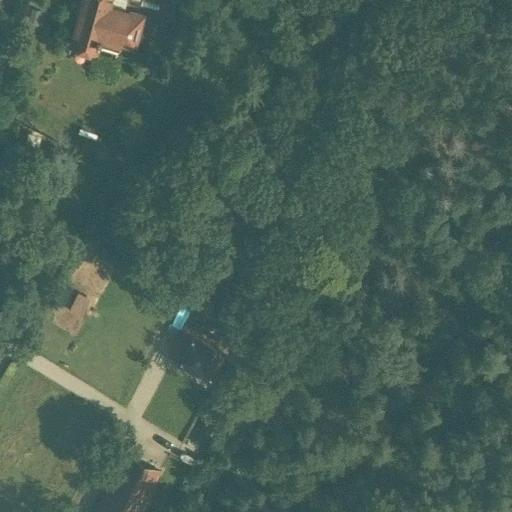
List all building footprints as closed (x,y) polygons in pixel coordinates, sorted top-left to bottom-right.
[(94,38),(119,45),(133,49),(141,22),(154,25),(155,23),(158,23),(161,23),(164,23),(166,22),(169,20),(171,18),(172,17),(174,15),(175,12),(175,11),(176,9),(176,7),(176,4),(175,2),(175,1),(174,0),(80,0),(75,20),(80,21),(72,50),(88,54),(94,38)] [(41,11),(31,8),(26,21),(37,25),(41,11)] [(253,101),(261,89),(251,82),(243,94),(253,101)] [(229,343),(186,321),(180,332),(187,336),(176,358),(212,376),(229,343)] [(138,511),(160,469),(123,450),(92,511),(138,511)]
